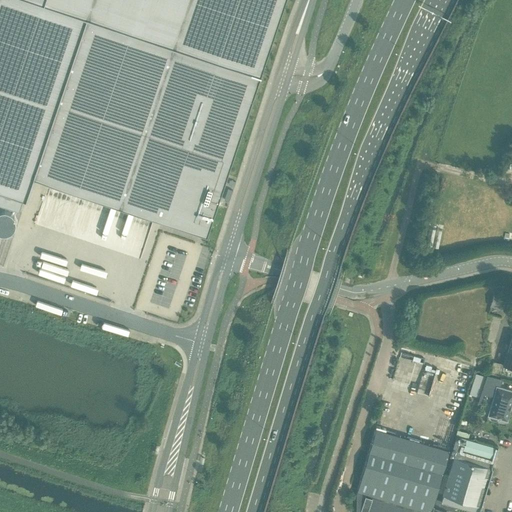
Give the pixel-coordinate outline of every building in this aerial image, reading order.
[(0,0),(0,187),(26,196),(34,173),(207,231),(284,0),(0,0)] [(507,197),(498,201),(502,211),(511,206),(507,197)] [(0,233),(0,234),(1,234),(4,235),(5,235),(6,234),(8,233),(9,232),(10,232),(12,231),(13,230),(13,229),(14,229),(14,228),(15,227),(15,226),(16,225),(16,224),(16,223),(17,223),(17,221),(17,220),(17,219),(17,218),(16,218),(16,217),(15,216),(15,215),(15,214),(15,213),(16,213),(16,211),(15,211),(14,211),(13,211),(12,212),(11,211),(10,211),(8,211),(8,210),(7,210),(5,210),(4,210),(1,210),(0,210),(0,233)] [(511,334),(503,365),(511,367),(511,363),(511,334)] [(491,367),(491,369),(492,370),(492,371),(493,372),(494,372),(494,373),(495,374),(496,375),(497,375),(498,375),(499,376),(500,376),(500,375),(501,374),(503,369),(503,367),(503,366),(503,365),(502,365),(502,364),(499,363),(498,363),(497,362),(496,362),(493,361),(492,361),(492,362),(492,364),(492,365),(491,367)] [(511,405),(511,400),(511,391),(497,387),(489,415),(489,413),(491,414),(489,419),(496,421),(497,416),(501,417),(501,416),(505,418),(509,405),(511,405)] [(357,492),(423,511),(432,511),(434,507),(436,499),(434,499),(449,449),(376,428),(357,492)] [(475,511),(474,511),(478,511),(481,506),(493,467),(490,466),(493,457),(494,457),(498,446),(459,434),(453,455),(455,455),(441,501),(475,511)] [(423,511),(357,492),(355,511),(423,511)] [(474,511),(475,511),(441,501),(436,499),(434,507),(432,511),(474,511)]
